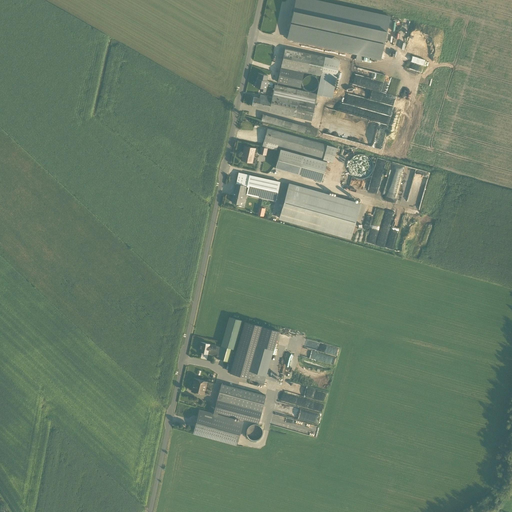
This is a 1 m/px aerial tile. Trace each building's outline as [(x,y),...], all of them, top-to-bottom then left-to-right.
[(313,0),(294,0),(286,38),(380,59),(389,17),(313,0)] [(317,93),(316,95),(332,98),(337,73),(339,60),(285,48),(277,83),(300,88),(303,73),(320,76),(317,93)] [(392,66),(387,93),(398,95),(403,68),(392,66)] [(267,75),(258,73),(257,79),(256,78),(256,82),(255,82),(254,86),(260,88),(259,91),(265,92),(267,80),(266,80),(267,75)] [(318,85),(318,83),(318,82),(317,80),(317,79),(316,78),(314,76),(313,76),(311,75),(310,75),(308,75),(307,76),(305,77),(304,78),(303,79),(303,80),(302,82),(302,84),(302,85),(303,86),(304,88),(305,89),(306,90),(307,91),(309,91),(311,91),(313,90),(315,89),(316,88),(317,87),(317,86),(318,85)] [(354,82),(365,84),(367,77),(358,75),(357,79),(354,79),(354,82)] [(268,112),(311,121),(316,95),(317,93),(274,84),(271,98),(266,97),(266,96),(260,95),(259,98),(253,97),(251,106),(269,110),(268,112)] [(262,114),(261,121),(315,136),(318,128),(311,126),(310,128),(262,114)] [(384,136),(386,125),(382,124),(382,127),(374,125),(373,131),(369,131),(369,134),(384,136)] [(332,162),(336,148),(267,128),(262,147),(276,150),(277,146),(323,158),(322,159),(332,162)] [(241,160),(252,163),(255,148),(244,146),(241,160)] [(321,182),(327,162),(280,149),(274,169),(321,182)] [(348,157),(347,167),(350,178),(350,183),(352,182),(354,168),(354,169),(357,168),(358,174),(362,174),(362,173),(369,171),(370,163),(368,155),(359,154),(354,155),(348,157)] [(402,163),(378,159),(376,162),(385,166),(382,167),(387,169),(383,171),(382,173),(377,173),(375,173),(373,177),(374,179),(378,181),(374,183),(375,186),(374,188),(369,187),(370,193),(374,193),(383,176),(385,176),(384,171),(388,172),(387,178),(389,175),(389,177),(392,177),(393,168),(395,168),(396,165),(402,163)] [(275,201),(279,182),(238,173),(231,203),(241,205),(242,203),(245,203),(246,194),(275,201)] [(360,203),(289,183),(279,219),(350,239),(360,203)] [(396,241),(403,214),(394,212),(389,228),(383,227),(383,224),(381,223),(379,232),(382,232),(381,236),(383,236),(382,241),(386,242),(388,236),(392,237),(391,239),(396,241)] [(373,219),(370,230),(378,231),(381,221),(373,219)] [(227,372),(263,382),(277,330),(242,320),(228,316),(216,360),(229,363),(227,372)] [(337,347),(305,339),(303,347),(335,356),(337,347)] [(200,342),(198,351),(201,352),(200,357),(206,359),(207,354),(212,355),(215,345),(200,342)] [(213,384),(194,378),(191,391),(209,396),(213,384)] [(264,395),(221,383),(215,407),(258,419),(264,395)] [(322,391),(318,399),(324,401),(327,393),(322,391)] [(242,421),(199,409),(192,434),(236,446),(242,421)] [(276,426),(278,420),(279,420),(280,416),(274,415),(271,425),(276,426)] [(290,426),(290,430),(304,433),(304,434),(309,435),(310,427),(309,427),(310,423),(294,421),(293,427),(290,426)] [(262,434),(262,432),(262,431),(261,430),(260,428),(259,427),(258,426),(257,425),(255,425),(253,425),(251,425),(250,426),(248,427),(247,429),(247,430),(246,431),(246,433),(246,434),(247,436),(248,437),(249,438),(250,439),(252,440),(253,440),(254,440),(256,440),(257,440),(258,439),(259,438),(261,437),(261,435),(262,434)]
